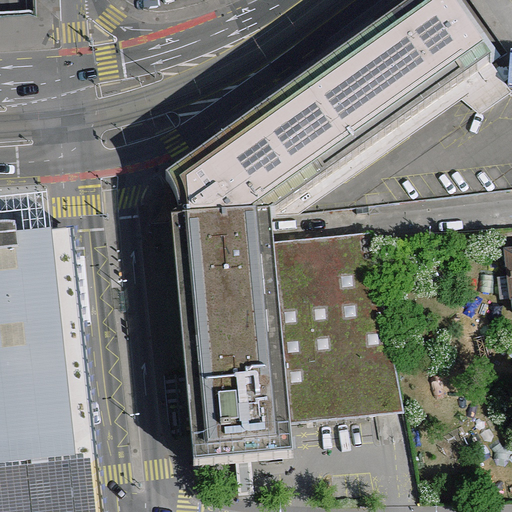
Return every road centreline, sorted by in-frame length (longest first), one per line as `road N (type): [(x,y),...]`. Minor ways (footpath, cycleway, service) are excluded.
road 1 (primary): [(56,511),(12,0)]
road 2 (secondary): [(146,511),(155,470),(130,217),(145,153)]
road 3 (primary): [(131,511),(117,474),(80,168)]
road 4 (secondary): [(145,153),(195,130),(373,0)]
road 5 (residential): [(511,208),(387,218)]
